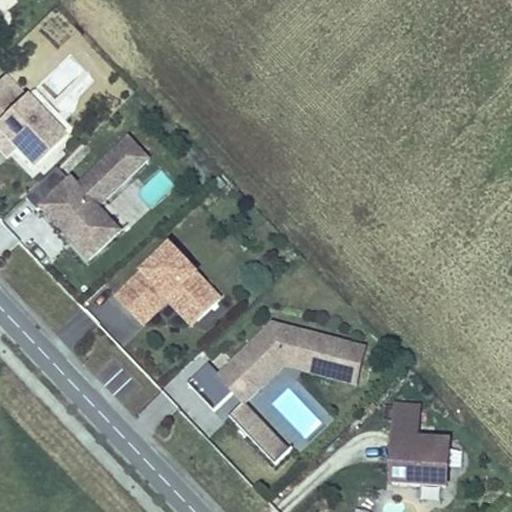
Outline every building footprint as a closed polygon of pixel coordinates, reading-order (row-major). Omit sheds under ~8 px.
[(4,78),(0,81),(0,136),(15,152),(33,171),(64,141),(4,78)] [(0,136),(0,150),(7,159),(15,152),(0,136)] [(146,159),(127,139),(75,188),(56,169),(25,199),(37,212),(40,208),(48,201),(78,232),(70,239),(89,259),(119,231),(96,207),(146,159)] [(48,201),(40,208),(70,239),(78,232),(48,201)] [(218,297),(169,245),(116,295),(143,323),(168,300),(173,306),(179,300),(196,318),(218,297)] [(173,306),(168,300),(143,323),(149,329),(173,306)] [(190,324),(196,318),(179,300),(173,306),(190,324)] [(209,366),(188,386),(214,413),(234,394),(244,405),(283,368),(355,387),(364,352),(273,329),(221,379),(209,366)] [(185,381),(209,364),(202,354),(178,372),(185,381)] [(244,405),(230,419),(240,430),(255,416),(244,405)] [(419,411),(396,410),(392,486),(446,488),(448,444),(417,443),(419,411)] [(255,416),(240,430),(249,439),(264,424),(255,415),(255,416)] [(264,424),(249,439),(275,466),(290,452),(264,424)]
